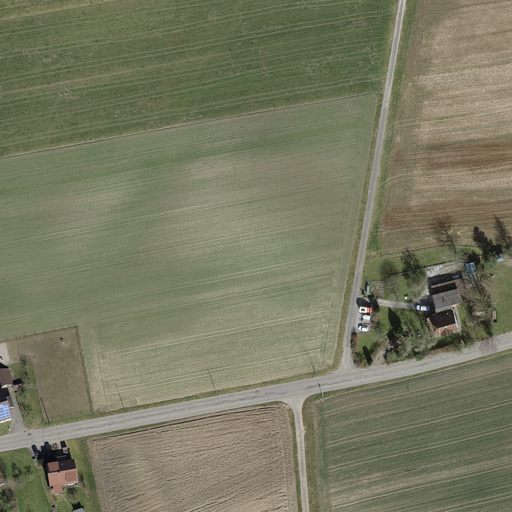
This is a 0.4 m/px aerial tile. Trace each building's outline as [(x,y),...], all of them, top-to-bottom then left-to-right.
[(464,279),(431,286),(438,314),(431,315),(432,318),(428,319),(431,333),(435,333),(436,339),(460,333),(453,303),(469,299),(464,279)] [(400,334),(389,343),(392,348),(404,338),(400,334)] [(0,374),(0,391),(14,387),(9,371),(0,374)] [(0,423),(11,420),(8,410),(13,408),(11,401),(6,402),(4,396),(0,397),(0,423)] [(76,464),(47,470),(52,497),(64,495),(62,489),(80,485),(76,464)]
